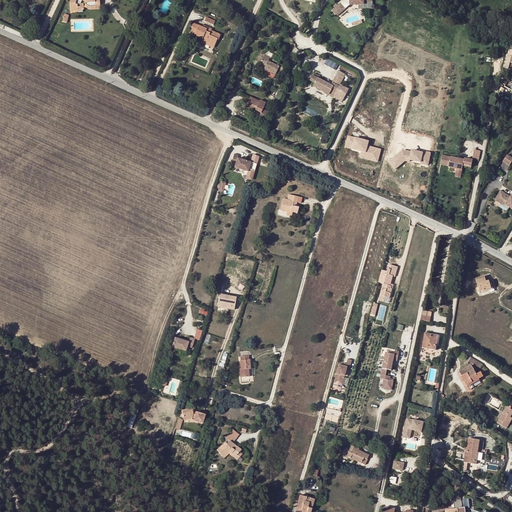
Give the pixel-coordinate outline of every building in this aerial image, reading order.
[(70,0),(69,2),(70,11),(78,10),(78,7),(78,5),(80,5),(82,1),(86,3),(84,7),(90,10),(91,7),(95,7),(95,6),(100,5),(99,0),(70,0)] [(343,0),(331,10),(336,17),(349,6),(363,5),(363,2),(372,1),(371,0),(343,0)] [(350,10),(349,6),(336,17),(339,19),(350,10)] [(211,31),(211,29),(203,25),(202,27),(193,23),(191,28),(192,28),(190,33),(198,37),(200,33),(204,35),(201,40),(200,43),(205,44),(206,41),(211,31)] [(221,35),(211,31),(206,41),(215,45),(217,39),(219,40),(221,35)] [(270,57),(264,54),(259,66),(275,74),(277,71),(283,74),(286,66),(280,63),(279,67),(268,61),(270,57)] [(335,69),(338,64),(327,59),(324,64),(335,69)] [(345,74),(338,71),(332,82),(339,86),(345,74)] [(309,81),(314,83),(313,86),(333,97),(339,86),(332,82),(331,85),(318,78),(319,76),(313,73),(309,81)] [(248,96),(244,108),(260,113),(264,101),(248,96)] [(366,145),(367,141),(347,136),(344,148),(360,152),(359,158),(378,162),(381,149),(366,145)] [(429,165),(431,152),(422,151),(420,152),(403,149),(387,161),(393,170),(405,161),(429,165)] [(239,155),(235,154),(232,164),(236,165),(235,167),(249,171),(251,162),(238,158),(239,155)] [(511,157),(506,154),(502,161),(509,165),(511,160),(511,157)] [(472,168),(474,160),(441,155),(440,166),(456,168),(454,177),(460,178),(462,166),(472,168)] [(505,166),(500,163),(497,168),(502,171),(505,166)] [(500,192),(495,201),(501,205),(508,209),(508,208),(511,210),(511,194),(510,198),(500,192)] [(288,195),(288,198),(290,198),(289,200),(287,200),(283,199),(280,211),(287,212),(292,213),(292,212),(297,213),(298,207),(295,207),(296,202),(300,203),(302,198),(288,195)] [(398,267),(389,264),(387,271),(382,270),(379,282),(384,283),(380,295),(385,297),(389,298),(392,289),(390,288),(391,286),(390,285),(390,284),(393,276),(395,276),(398,267)] [(486,282),(484,278),(484,276),(475,279),(478,287),(479,291),(479,292),(490,288),(488,281),(487,281),(486,282)] [(490,280),(488,281),(490,288),(479,292),(480,294),(493,289),(490,280)] [(217,295),(217,308),(234,309),(234,295),(217,295)] [(431,336),(431,334),(425,333),(422,348),(435,350),(435,345),(434,345),(436,337),(431,336)] [(439,336),(431,334),(431,336),(436,337),(434,345),(435,345),(437,346),(439,336)] [(188,341),(175,337),(172,346),(186,350),(187,346),(192,347),(195,337),(190,336),(188,341)] [(186,350),(172,346),(171,350),(184,354),(186,350)] [(386,353),(383,368),(387,369),(391,370),(392,364),(393,360),(395,360),(397,361),(399,352),(395,351),(394,354),(386,353)] [(248,356),(240,357),(241,360),(240,360),(241,369),(239,369),(240,377),(249,376),(248,369),(250,368),(249,359),(248,360),(248,356)] [(346,365),(342,364),(339,364),(334,381),(343,384),(346,370),(349,370),(352,359),(348,358),(346,363),(346,365)] [(481,365),(474,360),(472,363),(479,368),(481,365)] [(461,376),(464,381),(467,387),(479,380),(478,379),(482,376),(480,372),(475,374),(470,365),(459,372),(461,376)] [(386,375),(381,374),(380,379),(384,379),(382,388),(392,390),(393,381),(390,380),(390,379),(390,376),(386,375)] [(511,407),(507,404),(497,423),(507,429),(511,419),(511,417),(510,417),(511,414),(511,409),(510,409),(511,407)] [(192,413),(192,410),(192,409),(182,411),(183,419),(192,417),(194,417),(193,420),(202,423),(205,414),(196,411),(195,413),(192,413)] [(407,418),(402,437),(410,439),(412,431),(420,433),(423,422),(407,418)] [(236,455),(239,452),(241,450),(233,443),(240,435),(233,430),(226,438),(229,441),(226,444),(225,442),(217,450),(223,456),(229,451),(232,453),(233,453),(236,455)] [(467,439),(466,447),(465,451),(464,460),(473,461),(474,452),(477,452),(477,449),(479,440),(467,439)] [(359,449),(353,447),(351,452),(349,451),(346,456),(350,458),(351,456),(354,458),(353,459),(365,465),(367,459),(369,455),(358,450),(359,449)] [(242,454),(239,452),(236,455),(233,453),(232,453),(229,451),(223,456),(224,458),(229,453),(237,459),(242,454)] [(403,471),(405,462),(394,460),(392,468),(403,471)] [(310,498),(300,495),(294,511),(310,511),(314,499),(310,498)] [(461,508),(460,500),(453,501),(454,509),(445,510),(445,511),(457,511),(457,509),(461,508)]
